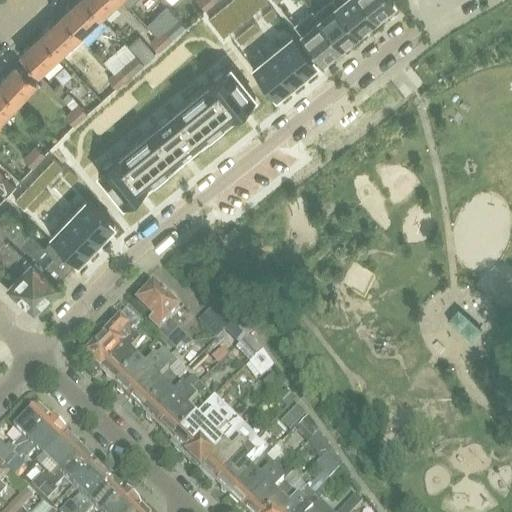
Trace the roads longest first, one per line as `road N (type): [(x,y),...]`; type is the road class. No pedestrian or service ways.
road 1 (residential): [(34,355),(127,256),(439,10)]
road 2 (residential): [(185,505),(34,355)]
